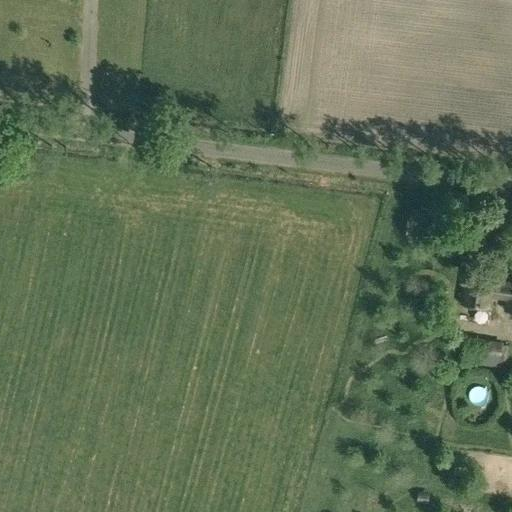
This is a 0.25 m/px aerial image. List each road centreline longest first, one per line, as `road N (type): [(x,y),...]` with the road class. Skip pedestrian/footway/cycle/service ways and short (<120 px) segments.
road 1 (unclassified): [(511,186),(0,122)]
road 2 (unknown): [(77,132),(84,0)]
